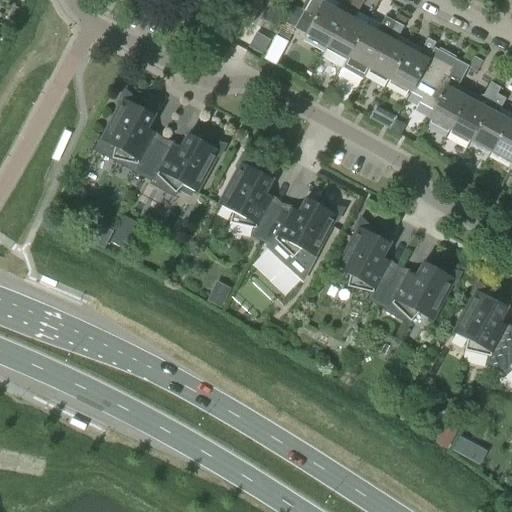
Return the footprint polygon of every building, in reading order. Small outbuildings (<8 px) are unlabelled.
[(296,27),(295,29),(308,37),(309,36),(326,45),(325,46),(327,47),(347,9),(338,4),(335,10),(322,3),(323,0),(309,0),(303,12),(296,27)] [(359,0),(353,0),(349,8),(358,13),(364,2),(359,0)] [(272,4),(262,22),(274,28),(284,10),(272,4)] [(295,8),(287,22),(296,27),(303,12),(295,8)] [(327,47),(321,57),(342,69),(364,26),(352,19),(356,13),(347,9),(327,47)] [(364,26),(342,69),(362,80),(368,69),(393,22),(385,17),(376,32),(364,26)] [(402,27),(393,22),(368,69),(369,70),(370,69),(387,78),(386,79),(388,80),(405,48),(394,42),(402,27)] [(251,46),(266,51),(271,37),(256,31),(251,46)] [(275,37),(263,60),(274,66),(275,65),(287,43),(275,37)] [(409,92),(429,54),(421,49),(418,55),(405,48),(388,80),(390,81),(390,80),(407,89),(407,90),(409,92)] [(429,54),(409,92),(422,98),(419,103),(432,110),(437,102),(438,102),(449,81),(458,86),(468,67),(447,55),(448,53),(439,49),(438,50),(434,48),(430,54),(429,54)] [(438,102),(433,110),(432,110),(428,118),(431,120),(432,119),(449,128),(448,129),(450,130),(470,92),(458,86),(449,81),(438,102)] [(470,92),(450,130),(451,131),(452,130),(469,139),(468,140),(470,141),(496,94),(499,88),(491,83),(484,95),(478,97),(470,92)] [(144,176),(161,143),(151,138),(146,130),(154,116),(141,109),(142,106),(125,89),(117,104),(120,105),(101,141),(114,148),(112,159),(137,165),(135,171),(144,176)] [(496,94),(470,141),(472,142),(472,141),(489,150),(488,151),(490,152),(508,121),(496,115),(499,110),(505,99),(496,94)] [(392,125),(396,113),(375,107),(371,119),(392,125)] [(394,121),(390,130),(399,135),(401,130),(400,124),(394,121)] [(511,164),(511,161),(511,123),(508,121),(490,152),(492,153),(492,152),(509,161),(509,162),(511,164)] [(171,148),(161,143),(144,176),(152,180),(157,176),(175,193),(183,185),(196,193),(215,157),(218,159),(226,145),(203,139),(201,141),(188,134),(181,149),(171,148)] [(446,153),(440,149),(437,154),(443,158),(446,153)] [(261,240),(279,207),(269,202),(264,194),(272,180),(259,173),(260,170),(242,154),(235,168),(238,170),(219,205),(232,212),(230,223),(254,229),(253,235),(261,240)] [(279,207),(261,240),(269,244),(267,247),(286,265),(302,280),(314,257),(333,221),(336,223),(344,209),(320,203),(319,206),(306,198),(298,213),(289,213),(279,207)] [(379,304),(396,271),(386,266),(381,258),(389,244),(376,237),(377,234),(360,217),(352,232),(355,233),(336,269),(349,276),(347,287),(371,293),(370,299),(379,304)] [(117,231),(111,241),(124,248),(129,237),(117,231)] [(406,277),(396,271),(379,304),(387,308),(392,304),(410,321),(418,313),(431,321),(450,285),(453,287),(461,273),(438,267),(436,270),(423,262),(415,277),(406,277)] [(496,367),(511,338),(511,334),(504,330),(498,322),(506,308),(493,301),(495,298),(477,281),(469,296),(472,297),(453,332),(467,340),(464,351),(489,357),(487,363),(496,367)] [(216,283),(206,302),(218,308),(228,289),(216,283)] [(511,338),(496,367),(505,372),(509,368),(511,370),(511,338)] [(444,431),(436,444),(446,451),(454,437),(444,431)]
